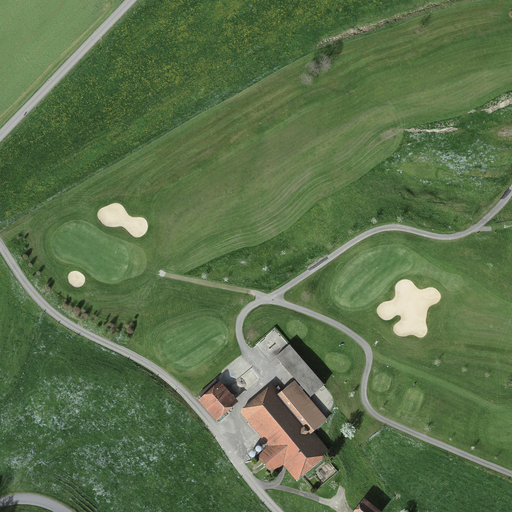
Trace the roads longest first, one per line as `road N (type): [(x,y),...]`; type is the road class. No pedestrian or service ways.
road 1 (residential): [(278,511),(176,389),(63,320),(0,244)]
road 2 (residential): [(0,135),(131,0)]
